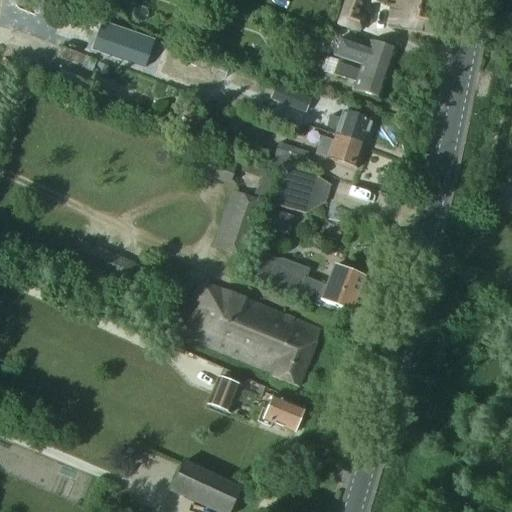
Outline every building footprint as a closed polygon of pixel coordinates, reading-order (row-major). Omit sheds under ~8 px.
[(346,0),(337,27),(359,35),(365,18),(359,17),(365,0),(346,0)] [(391,6),(388,25),(434,30),(436,12),(439,12),(440,0),(396,0),(396,7),(391,6)] [(282,37),(288,25),(268,16),(263,28),(282,37)] [(145,68),(154,41),(101,24),(92,50),(145,68)] [(340,56),(362,62),(360,67),(388,77),(397,51),(368,42),(365,51),(343,44),(340,56)] [(294,69),(275,62),(269,78),(288,85),(294,69)] [(98,64),(95,71),(107,76),(109,69),(98,64)] [(333,77),(354,83),(352,91),(380,101),(388,77),(360,67),(359,71),(337,64),(333,77)] [(303,113),(309,99),(283,88),(277,102),(303,113)] [(329,118),(325,128),(336,132),(334,137),(364,146),(372,123),(342,113),(339,121),(329,118)] [(268,149),(273,136),(250,126),(244,138),(268,149)] [(320,138),(315,155),(326,159),(356,169),(363,148),(364,146),(334,137),(334,138),(333,141),(332,142),(320,138)] [(277,144),(272,161),(306,171),(311,153),(277,144)] [(239,195),(225,236),(220,252),(244,259),(249,244),(272,175),(237,163),(237,161),(207,150),(198,174),(229,185),(234,171),(259,180),(252,200),(239,195)] [(311,206),(327,208),(332,179),(287,171),(281,208),(310,213),(311,206)] [(496,211),(511,215),(511,189),(503,187),(496,211)] [(280,213),(274,230),(290,235),(296,218),(280,213)] [(66,267),(129,294),(141,267),(78,240),(66,267)] [(259,255),(250,279),(265,285),(264,286),(297,299),(304,280),(307,272),(282,262),(277,262),(259,255)] [(304,280),(297,299),(318,308),(320,301),(352,313),(365,280),(334,267),(325,288),(304,280)] [(182,337),(272,373),(270,379),(298,390),(321,331),(203,284),(182,337)] [(216,379),(205,408),(229,417),(240,388),(216,379)] [(302,412),(303,410),(272,397),(266,412),(261,410),(255,424),(269,430),(271,425),(294,434),(298,423),(302,422),(304,416),(302,412)] [(168,494),(207,511),(229,511),(240,489),(183,463),(168,494)]
